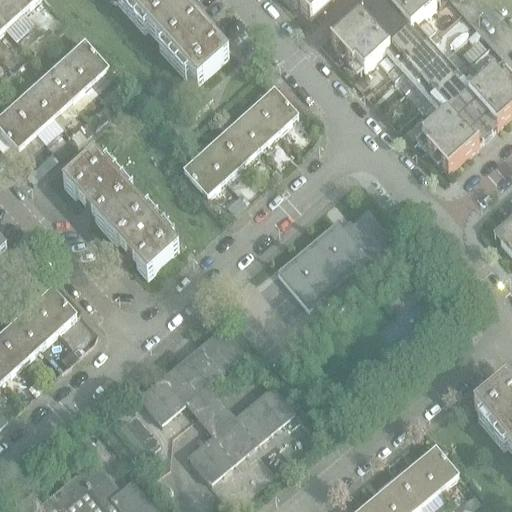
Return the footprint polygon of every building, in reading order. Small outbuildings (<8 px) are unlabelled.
[(24,18),(7,0),(0,0),(0,27),(6,34),(24,18)] [(42,2),(40,0),(7,0),(24,18),(42,2)] [(116,0),(156,44),(187,15),(176,3),(173,6),(167,0),(116,0)] [(295,0),(303,8),(299,12),(310,24),(311,24),(310,23),(336,0),(295,0)] [(365,78),(386,59),(409,38),(415,33),(437,13),(428,4),(432,0),(431,0),(384,0),(332,47),(331,48),(338,56),(342,52),(350,61),(346,64),(352,72),(356,68),(365,78)] [(198,90),(229,62),(218,49),(215,52),(204,40),(195,30),(198,27),(187,15),(156,44),(198,90)] [(56,40),(49,33),(43,38),(50,46),(56,40)] [(430,48),(427,45),(415,33),(409,38),(386,59),(397,71),(388,79),(395,86),(404,78),(400,74),(430,48)] [(444,65),(433,52),(442,44),(436,37),(427,45),(430,48),(400,74),(404,78),(415,91),(444,65)] [(109,76),(85,49),(67,66),(91,92),(109,76)] [(429,107),(458,81),(455,77),(444,65),(415,91),(426,103),(417,111),(423,118),(432,110),(429,107)] [(91,92),(67,66),(49,82),(72,109),(91,92)] [(473,97),(462,84),(471,76),(464,69),(455,77),(458,81),(429,107),(432,110),(444,123),(473,97)] [(511,122),(511,97),(509,95),(511,92),(511,89),(506,83),(503,87),(494,78),(473,97),(444,123),(422,142),(431,151),(427,155),(434,162),(437,159),(445,167),(441,171),(448,179),(511,122)] [(72,109),(49,82),(31,98),(55,124),(72,109)] [(370,89),(363,82),(357,88),(364,95),(370,89)] [(195,122),(213,106),(201,93),(183,108),(195,122)] [(298,123),(275,97),(257,113),(280,140),(298,123)] [(55,124),(31,98),(13,114),(37,141),(55,124)] [(114,119),(108,112),(103,116),(110,123),(114,119)] [(280,140),(257,113),(239,129),(262,156),(280,140)] [(37,141),(13,114),(0,125),(0,136),(18,157),(37,141)] [(103,128),(95,119),(88,126),(87,127),(95,136),(103,128)] [(262,156),(239,129),(221,145),(244,172),(262,156)] [(244,172),(221,145),(203,161),(226,188),(244,172)] [(226,188),(203,161),(184,178),(208,205),(226,188)] [(138,211),(103,172),(95,163),(64,192),(75,204),(78,202),(98,224),(95,226),(106,238),(121,225),(138,211)] [(276,174),(272,178),(277,184),(282,180),(276,174)] [(248,211),(239,201),(239,202),(227,213),(235,222),(247,211),(248,211)] [(179,257),(171,248),(138,211),(121,225),(106,238),(117,251),(120,248),(127,256),(140,270),(136,273),(148,285),(179,257)] [(337,229),(278,279),(279,280),(309,316),(313,314),(325,329),(385,279),(380,273),(399,257),(368,219),(353,231),(355,234),(347,241),(345,238),(342,235),(337,229)] [(511,224),(494,241),(511,260),(511,224)] [(77,322),(53,296),(35,312),(58,339),(77,322)] [(58,339),(35,312),(17,328),(41,355),(58,339)] [(41,355),(17,328),(0,343),(0,345),(23,371),(41,355)] [(237,426),(218,404),(207,391),(244,360),(224,336),(140,406),(142,408),(160,430),(187,408),(216,443),(190,465),(210,489),(294,419),(274,396),(237,426)] [(23,371),(0,345),(0,381),(5,387),(23,371)] [(511,457),(511,392),(507,386),(474,413),(511,457)] [(12,423),(4,414),(0,417),(0,428),(3,431),(12,423)] [(459,483),(436,455),(417,471),(439,499),(459,483)] [(152,511),(132,488),(113,504),(89,476),(95,470),(94,469),(78,483),(81,486),(74,491),(70,486),(42,509),(33,499),(17,511),(152,511)] [(161,480),(152,469),(141,479),(149,490),(161,480)] [(423,511),(439,499),(417,471),(398,487),(419,511),(423,511)] [(419,511),(398,487),(380,502),(387,511),(419,511)] [(473,501),(465,508),(468,511),(478,511),(480,511),(482,509),(475,500),(473,501)] [(387,511),(380,502),(367,511),(387,511)]
